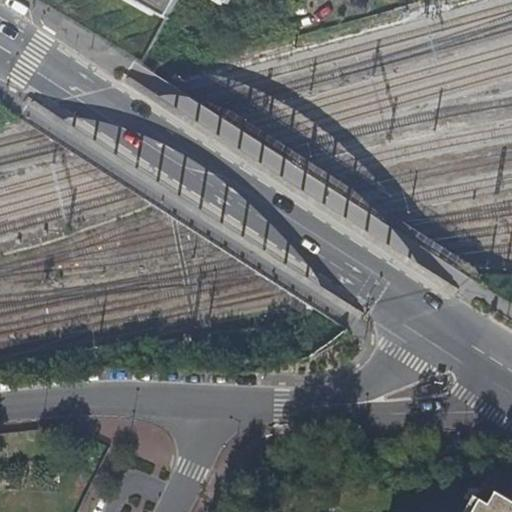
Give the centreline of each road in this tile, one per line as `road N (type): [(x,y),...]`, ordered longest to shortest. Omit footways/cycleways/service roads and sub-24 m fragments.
road 1 (primary): [(428,322),(0,45)]
road 2 (tertiary): [(0,407),(217,405)]
road 3 (tertiary): [(323,411),(459,402),(500,363)]
road 4 (tertiary): [(428,322),(406,357),(323,411)]
